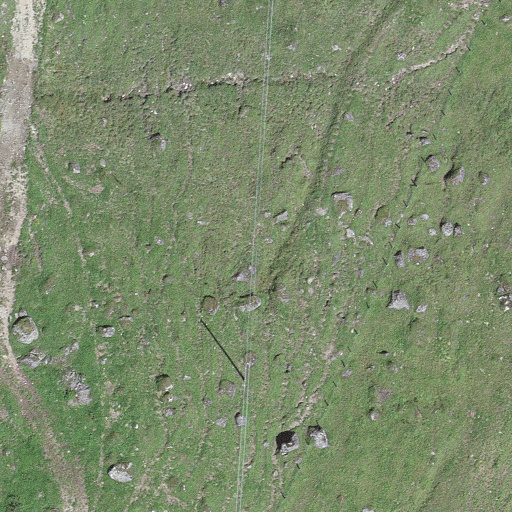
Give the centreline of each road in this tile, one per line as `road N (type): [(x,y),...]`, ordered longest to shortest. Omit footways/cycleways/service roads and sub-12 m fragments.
road 1 (track): [(31,0),(0,310)]
road 2 (track): [(0,334),(56,457),(71,511)]
